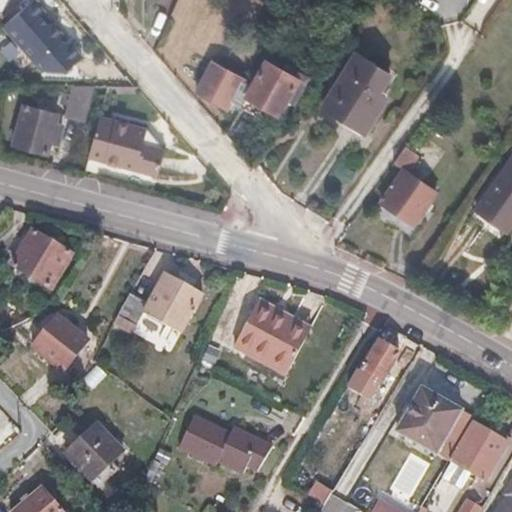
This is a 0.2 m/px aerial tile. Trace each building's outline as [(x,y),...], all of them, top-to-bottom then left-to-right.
[(44,12),(45,11),(34,0),(30,0),(3,24),(37,61),(62,39),(62,32),(53,22),(47,21),(41,15),(44,12)] [(53,22),(44,12),(41,15),(47,21),(53,22)] [(388,75),(356,55),(323,106),(365,132),(385,100),(376,94),(388,75)] [(245,77),(214,61),(197,92),(228,108),(233,99),(241,104),(256,76),(248,72),(245,77)] [(264,61),(256,76),(241,104),(240,107),(258,117),(264,105),(279,113),(288,95),(294,99),(307,75),(297,70),(294,77),(264,61)] [(61,112),(25,102),(13,144),(49,154),(53,138),(60,140),(66,122),(58,120),(61,112)] [(148,127),(101,114),(88,156),(157,177),(165,149),(144,143),(148,128),(148,127)] [(433,133),(422,125),(408,147),(419,154),(433,133)] [(165,149),(148,128),(144,143),(165,149)] [(393,161),(404,169),(381,202),(413,224),(437,191),(407,170),(419,154),(408,147),(405,145),(393,161)] [(511,159),(476,211),(507,233),(511,226),(511,159)] [(70,255),(31,232),(13,263),(13,267),(50,289),(70,255)] [(205,296),(169,276),(146,315),(183,336),(205,296)] [(148,304),(130,294),(119,315),(135,325),(148,304)] [(309,330),(259,302),(233,348),(283,376),(309,330)] [(85,341),(54,318),(31,350),(62,373),(85,341)] [(398,354),(379,343),(361,372),(380,383),(384,377),(389,380),(396,369),(390,366),(398,354)] [(460,410),(421,387),(395,431),(434,455),(460,410)] [(226,437),(190,417),(173,450),(210,470),(213,464),(237,477),(242,468),(253,474),(268,448),(231,428),(226,437)] [(508,441),(477,422),(453,460),(472,471),(485,479),(508,441)] [(122,453),(96,427),(66,456),(92,483),(122,453)] [(472,471),(453,460),(443,477),(461,489),(472,471)] [(511,511),(511,478),(504,491),(511,496),(500,511),(511,511)] [(50,511),(47,490),(43,486),(11,511),(50,511)] [(61,511),(48,496),(50,511),(61,511)] [(399,511),(380,500),(373,511),(399,511)] [(482,511),(484,509),(470,501),(463,511),(482,511)]
